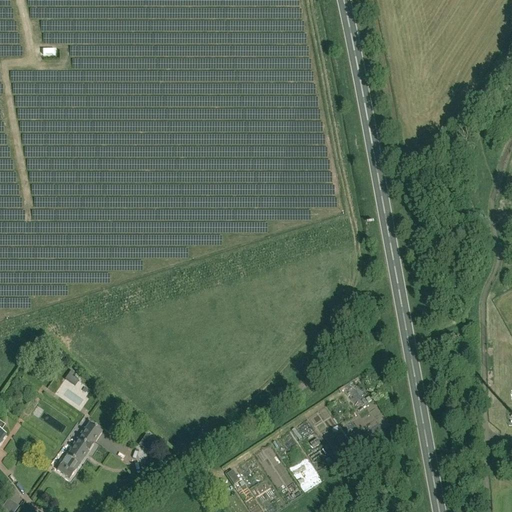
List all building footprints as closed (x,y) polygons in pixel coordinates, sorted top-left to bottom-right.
[(39,405),(34,413),(42,418),(47,410),(39,405)] [(365,420),(381,413),(378,405),(361,412),(365,420)] [(343,425),(356,444),(367,436),(354,417),(343,425)] [(370,428),(376,436),(385,429),(378,421),(370,428)] [(71,460),(67,466),(62,463),(57,470),(70,479),(75,471),(72,469),(77,463),(79,465),(87,454),(86,453),(87,451),(89,452),(93,446),(102,433),(89,424),(82,434),(81,434),(73,445),(74,446),(67,456),(71,460)] [(322,433),(327,444),(336,439),(331,429),(322,433)] [(236,476),(230,480),(234,486),(240,482),(236,476)] [(8,500),(1,510),(3,511),(15,511),(19,507),(8,500)]
